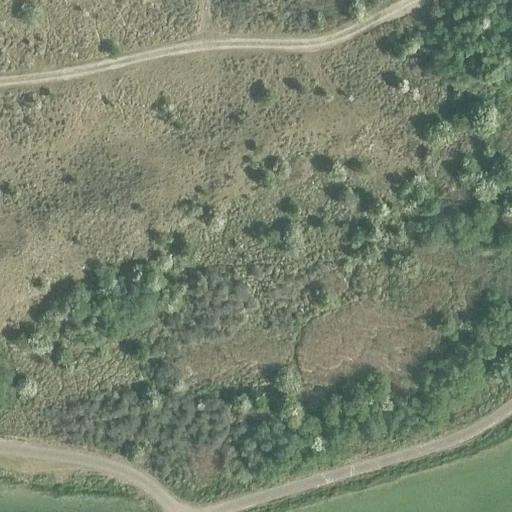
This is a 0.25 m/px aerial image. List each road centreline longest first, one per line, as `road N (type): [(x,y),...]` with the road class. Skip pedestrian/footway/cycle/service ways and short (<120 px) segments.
road 1 (track): [(0,79),(200,47),(332,42),(415,0)]
road 2 (track): [(0,447),(88,461),(155,488),(176,511)]
